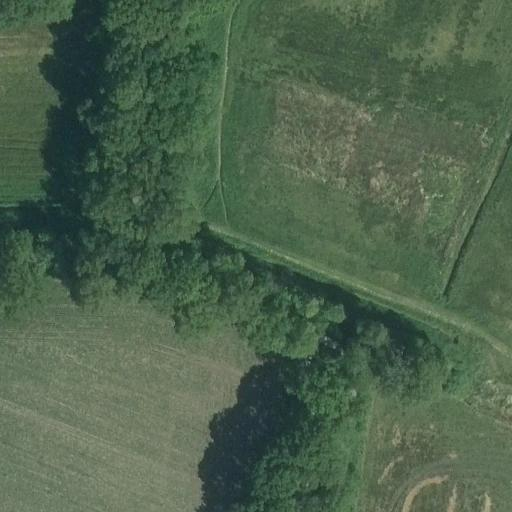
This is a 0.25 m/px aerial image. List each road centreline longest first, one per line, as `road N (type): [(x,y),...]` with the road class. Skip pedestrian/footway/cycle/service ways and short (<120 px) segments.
road 1 (unclassified): [(286,329),(164,281),(134,254),(156,0)]
road 2 (track): [(295,511),(306,356),(286,329)]
